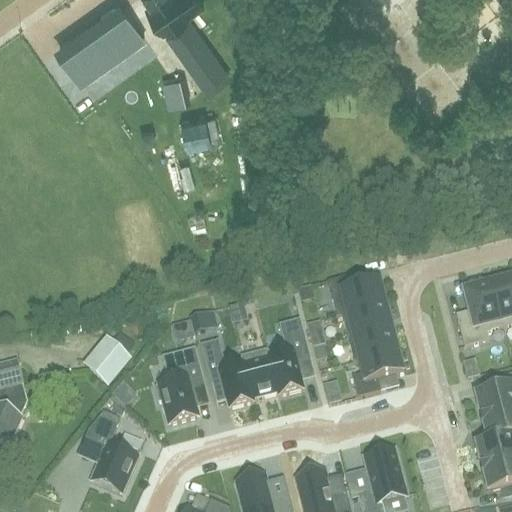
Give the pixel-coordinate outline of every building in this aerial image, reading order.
[(183,11),(175,0),(144,0),(154,15),(167,6),(174,17),(161,25),(208,91),(226,79),(180,14),(183,11)] [(374,0),(384,13),(400,0),(374,0)] [(511,0),(497,0),(511,19),(511,0)] [(81,84),(144,39),(125,13),(62,57),(81,84)] [(32,167),(66,227),(112,201),(91,164),(106,156),(82,114),(59,127),(29,75),(16,83),(21,92),(43,131),(49,128),(55,138),(36,149),(43,161),(32,167)] [(187,151),(211,146),(205,119),(181,124),(187,151)] [(121,152),(130,147),(120,129),(110,134),(121,152)] [(503,330),(511,327),(511,279),(511,278),(496,282),(497,286),(492,288),(503,330)] [(351,279),(327,285),(337,321),(342,319),(342,318),(385,307),(379,284),(375,285),(354,290),(351,279)] [(492,288),(486,289),(485,285),(470,289),(471,293),(464,295),(471,321),(458,325),(464,350),(489,343),(487,334),(503,330),(492,288)] [(243,307),(229,310),(233,326),(247,323),(243,307)] [(385,307),(342,318),(342,319),(348,342),(391,330),(389,320),(385,307)] [(201,318),(191,320),(195,335),(205,333),(201,318)] [(268,355),(267,355),(278,396),(277,397),(278,399),(304,392),(302,384),(297,367),(311,364),(300,322),(279,327),(285,350),(268,355)] [(320,325),(307,329),(309,336),(322,333),(320,325)] [(191,326),(173,330),(176,343),(194,339),(191,326)] [(391,330),(348,342),(354,366),(359,364),(358,364),(397,354),(394,340),(391,330)] [(110,384),(136,356),(111,333),(85,361),(110,384)] [(218,343),(201,348),(212,390),(222,387),(227,405),(228,412),(254,405),(253,403),(242,361),(241,362),(224,366),(218,343)] [(324,348),(314,351),(317,363),(327,361),(324,348)] [(159,389),(155,390),(159,405),(163,404),(169,427),(198,420),(196,412),(190,391),(204,387),(195,351),(162,360),(168,384),(158,387),(159,389)] [(267,352),(241,359),(241,362),(242,361),(253,403),(277,397),(278,396),(267,355),(268,355),(267,352)] [(362,377),(352,380),(358,401),(381,395),(378,383),(403,377),(397,354),(358,364),(359,364),(362,377)] [(27,405),(22,387),(23,387),(17,364),(0,368),(0,467),(21,420),(20,420),(27,405)] [(502,391),(475,398),(481,422),(511,413),(511,376),(500,380),(502,391)] [(511,413),(481,422),(487,445),(488,446),(511,439),(511,413)] [(88,433),(83,445),(104,454),(98,468),(91,484),(122,498),(140,456),(111,443),(119,424),(103,416),(103,417),(88,433)] [(487,445),(476,448),(482,471),(511,463),(511,439),(488,446),(487,445)] [(373,496),(357,500),(360,511),(384,511),(383,506),(407,500),(395,453),(364,461),(373,496)] [(511,463),(482,471),(488,495),(511,489),(511,463)] [(429,485),(446,482),(443,467),(426,470),(429,485)] [(349,511),(346,499),(331,503),(326,483),(324,476),(297,483),(304,511),(349,511)] [(292,511),(289,501),(271,506),(266,486),(264,479),(237,487),(243,511),(292,511)] [(191,511),(188,511),(187,511),(230,511),(210,503),(205,511),(191,511)]
